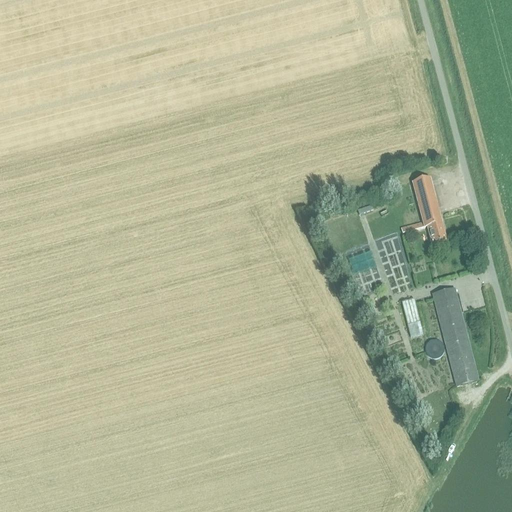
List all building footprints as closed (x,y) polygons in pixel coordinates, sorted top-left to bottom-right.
[(446,242),(438,213),(430,180),(412,184),(422,224),(401,229),(402,235),(427,229),(431,246),(446,242)] [(373,211),(372,208),(358,213),(359,216),(373,211)] [(351,216),(329,224),(337,246),(359,239),(351,216)] [(477,382),(454,290),(433,295),(456,388),(477,382)] [(423,335),(414,301),(401,304),(411,339),(423,335)] [(441,352),(442,349),(441,346),(439,343),(436,341),(433,340),(431,340),(429,340),(426,342),(424,345),(423,349),(424,352),(426,355),(428,357),(431,358),(432,358),(435,357),(437,357),(439,355),(440,354),(441,352)]
